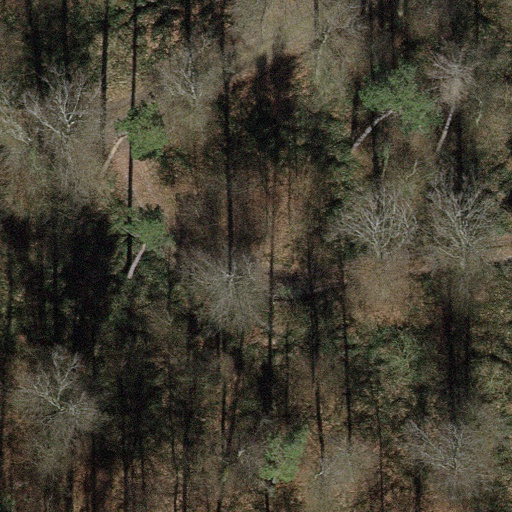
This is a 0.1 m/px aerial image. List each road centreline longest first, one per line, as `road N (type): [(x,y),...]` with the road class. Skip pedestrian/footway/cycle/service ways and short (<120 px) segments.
road 1 (track): [(511,247),(314,282),(242,283),(186,253),(144,192),(125,95)]
road 2 (track): [(314,0),(31,142),(0,145)]
